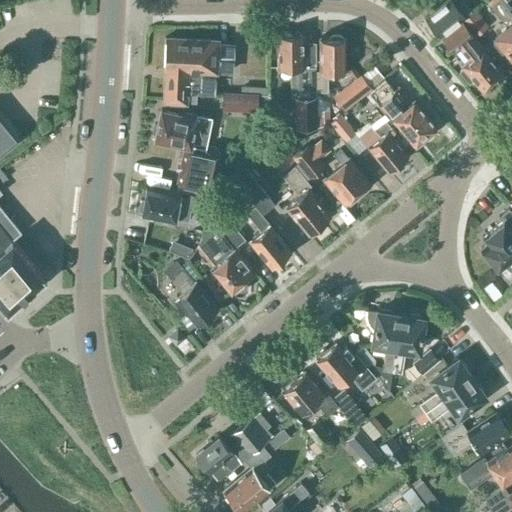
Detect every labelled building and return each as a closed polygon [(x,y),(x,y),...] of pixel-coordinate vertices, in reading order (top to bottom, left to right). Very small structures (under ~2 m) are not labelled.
[(432,24),(432,28),(436,32),(438,32),(440,35),(470,10),(461,0),(444,0),(425,16),(432,24)] [(511,14),(500,0),(496,0),(489,6),(506,27),(495,36),(511,55),(511,14)] [(461,20),(475,37),(488,25),(474,9),(461,20)] [(475,55),(463,65),(483,89),(485,88),(488,88),(493,84),(493,81),(503,73),(482,49),(484,48),(479,43),(461,20),(442,36),(450,46),(460,38),(475,55)] [(319,70),(316,70),(316,89),(327,89),(326,71),(345,70),(345,37),(340,37),(338,34),(332,34),(330,37),(319,37),(319,70)] [(303,65),(302,35),(277,35),(278,65),(290,65),(291,96),(316,96),(316,89),(316,70),(315,70),(315,65),(303,65)] [(165,37),(164,68),(165,68),(164,100),(183,100),(184,91),(212,92),(213,69),(231,69),(232,42),(217,42),(217,39),(165,37)] [(369,87),(359,75),(333,94),(343,107),(369,87)] [(410,137),(415,143),(423,137),(428,138),(433,133),(432,129),(435,127),(413,100),(399,111),(397,108),(399,106),(389,94),(394,90),(385,79),(369,92),(408,138),(410,137)] [(256,111),(257,93),(222,91),(221,110),(256,111)] [(296,127),(315,126),(314,97),(296,97),(296,127)] [(186,149),(184,149),(175,190),(163,187),(162,190),(146,186),(144,198),(140,199),(139,208),(141,210),(141,214),(174,221),(175,216),(188,218),(190,207),(206,210),(213,181),(214,181),(220,153),(216,145),(204,143),(210,116),(182,111),(182,113),(161,109),(159,121),(155,123),(153,130),(156,134),(155,137),(187,143),(186,149)] [(323,116),(316,116),(317,127),(329,123),(329,110),(323,110),(323,116)] [(359,135),(388,170),(408,154),(388,129),(391,127),(378,112),(368,120),(371,124),(359,135)] [(346,139),(355,132),(340,114),(331,121),(346,139)] [(0,151),(18,137),(0,115),(0,151)] [(319,157),(329,149),(321,139),(311,147),(308,143),(293,155),(310,176),(325,164),(319,157)] [(368,183),(369,182),(341,146),(333,153),(341,163),(324,177),(345,202),(348,199),(350,202),(357,196),(355,194),(364,187),(366,189),(370,185),(368,183)] [(292,213),(308,233),(311,231),(314,232),(319,228),(319,224),(330,215),(306,186),(310,182),(295,164),(283,174),(298,192),(285,203),(287,205),(286,209),(289,213),(292,213)] [(234,182),(252,204),(253,204),(261,213),(274,201),(245,167),(234,182)] [(0,302),(5,309),(43,277),(0,224),(0,216),(6,211),(0,204),(0,191),(2,190),(0,188),(0,302)] [(253,204),(252,204),(244,211),(259,229),(248,238),(271,266),(290,250),(267,222),(268,221),(261,213),(253,204)] [(511,211),(508,207),(500,214),(504,220),(482,237),(486,243),(480,247),(486,254),(485,258),(491,266),(495,266),(497,268),(504,262),(505,265),(507,267),(509,269),(510,270),(511,270),(511,211)] [(227,216),(216,225),(232,244),(243,236),(227,216)] [(245,278),(253,271),(232,244),(217,226),(216,225),(212,219),(198,240),(197,246),(211,264),(210,264),(230,290),(234,287),(236,289),(243,289),(246,287),(247,280),(245,278)] [(183,306),(197,324),(201,321),(202,322),(210,316),(209,314),(217,308),(194,281),(175,259),(163,269),(182,291),(175,297),(177,299),(174,302),(180,308),(183,306)] [(393,371),(393,368),(401,314),(393,312),(392,309),(383,308),(381,310),(367,308),(367,310),(366,313),(367,316),(368,320),(369,323),(370,325),(374,330),(372,342),(386,344),(383,367),(368,364),(389,390),(391,379),(392,379),(393,371)] [(402,314),(401,314),(393,368),(393,371),(402,372),(406,347),(419,349),(424,317),(421,317),(419,314),(412,313),(409,315),(402,314)] [(183,336),(177,329),(170,335),(176,342),(183,336)] [(320,354),(315,358),(336,383),(349,373),(360,387),(372,377),(363,366),(365,364),(355,352),(349,357),(335,341),(328,347),(324,346),(319,350),(320,354)] [(422,370),(438,357),(430,347),(414,360),(422,370)] [(472,377),(466,369),(467,367),(463,360),(460,360),(458,357),(430,376),(439,389),(409,409),(414,416),(425,409),(472,377)] [(284,385),(281,387),(301,410),(315,400),(325,413),(338,403),(329,392),(325,395),(304,369),(295,376),(292,373),(281,382),(284,385)] [(472,377),(425,409),(414,416),(420,424),(449,404),(457,415),(485,395),(483,393),(484,390),(479,384),(477,384),(472,377)] [(355,424),(366,415),(348,394),(338,403),(355,424)] [(236,396),(229,402),(238,414),(246,408),(236,396)] [(483,452),(510,432),(507,429),(510,427),(504,418),(501,420),(495,410),(467,430),(461,421),(441,435),(453,453),(473,439),(483,452)] [(218,476),(258,443),(264,437),(247,417),(231,432),(238,440),(230,446),(218,433),(195,454),(209,471),(212,469),(218,476)] [(323,449),(333,441),(316,419),(306,427),(323,449)] [(377,443),(360,422),(346,434),(364,454),(377,443)] [(252,464),(224,488),(241,509),(254,498),(264,490),(269,485),(260,474),(270,466),(263,456),(269,451),(262,442),(245,456),(252,464)] [(511,444),(508,448),(506,445),(486,459),(483,456),(460,472),(470,487),(493,471),(501,483),(511,475),(511,444)] [(298,511),(292,504),(309,490),(301,480),(274,502),(264,510),(265,511),(298,511)] [(422,481),(414,487),(421,497),(429,491),(422,481)] [(511,491),(510,493),(504,485),(485,498),(494,511),(502,511),(511,505),(511,491)] [(409,488),(401,494),(415,511),(417,511),(425,506),(409,488)] [(264,490),(254,498),(260,505),(270,496),(264,490)] [(429,491),(421,497),(429,508),(437,502),(429,491)] [(270,496),(260,505),(264,510),(274,502),(270,496)]
